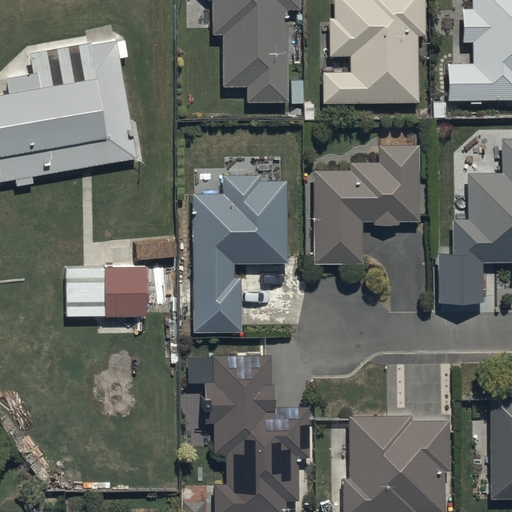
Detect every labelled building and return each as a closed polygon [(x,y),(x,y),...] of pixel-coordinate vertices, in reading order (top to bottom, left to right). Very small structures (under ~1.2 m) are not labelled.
[(298,7),(297,0),(211,0),(212,34),(221,34),(222,87),(246,86),(247,101),(287,100),(285,7),(298,7)] [(350,70),(322,70),(323,101),(418,100),(417,34),(424,34),(423,0),(333,0),(334,16),(329,16),(329,55),(349,54),(350,70)] [(511,0),(468,0),(468,9),(458,9),(459,43),(469,42),(469,64),(443,64),(444,101),(511,99),(511,0)] [(0,162),(139,140),(124,49),(0,69),(0,162)] [(464,219),(449,219),(450,263),(476,262),(476,268),(501,267),(501,263),(508,263),(508,278),(511,277),(511,138),(497,139),(498,171),(463,172),(464,219)] [(350,168),(314,169),(314,262),(363,262),(362,220),(373,220),(373,224),(398,223),(398,220),(420,220),(419,143),(378,143),(378,160),(350,160),(350,168)] [(192,193),(194,331),(240,330),(240,277),(234,277),(234,262),(287,262),(286,179),(259,179),(259,174),(222,174),(223,192),(192,193)] [(135,237),(135,253),(175,252),(175,235),(135,237)] [(59,309),(105,308),(105,312),(146,313),(146,261),(104,261),(105,267),(59,268),(59,309)] [(271,353),(212,353),(212,380),(204,380),(204,423),(213,423),(213,452),(224,452),(225,482),(214,482),(214,511),(283,511),(284,498),(296,498),(296,455),(307,455),(306,407),(275,407),(275,383),(271,383),(271,353)] [(511,395),(486,396),(487,500),(511,499),(511,395)] [(412,414),(348,415),(349,476),(343,476),(343,511),(444,511),(444,470),(449,470),(449,419),(412,419),(412,414)] [(204,511),(204,496),(182,496),(182,511),(204,511)]
